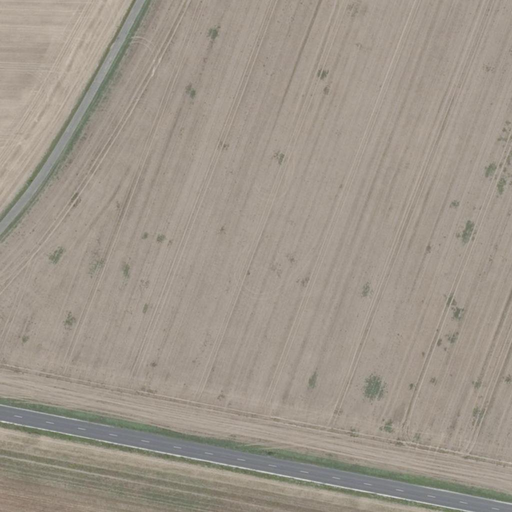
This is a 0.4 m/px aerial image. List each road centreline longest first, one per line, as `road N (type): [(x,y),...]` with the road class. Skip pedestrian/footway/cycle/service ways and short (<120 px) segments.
road 1 (primary): [(0,412),(510,511)]
road 2 (unclassified): [(0,226),(42,177),(142,0)]
